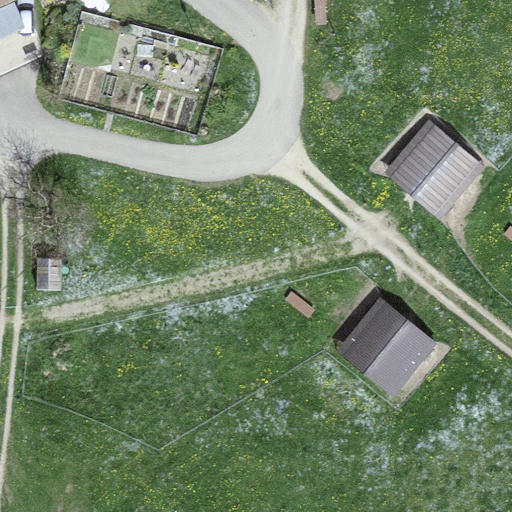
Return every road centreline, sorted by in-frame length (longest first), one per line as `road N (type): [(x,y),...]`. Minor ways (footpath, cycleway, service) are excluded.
road 1 (track): [(218,0),(258,32),(277,63),(273,121),(243,154),(174,159),(49,132),(0,108)]
road 2 (track): [(264,139),(511,345)]
road 3 (track): [(0,410),(23,167),(19,119)]
